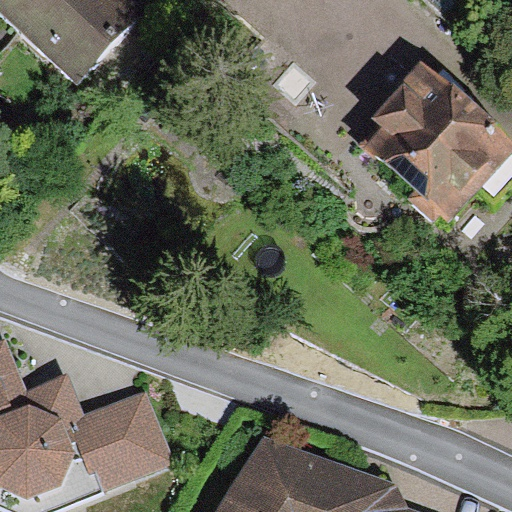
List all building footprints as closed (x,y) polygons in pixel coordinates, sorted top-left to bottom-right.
[(0,0),(0,20),(78,90),(147,14),(131,0),(0,0)] [(424,0),(453,24),(474,0),(424,0)] [(511,154),(422,75),(372,132),(374,135),(357,155),(450,236),(482,201),(494,211),(511,191),(511,154)] [(0,511),(79,511),(106,501),(106,499),(179,469),(147,394),(88,419),(70,375),(31,391),(9,339),(0,342),(0,511)] [(409,511),(399,488),(265,443),(223,511),(409,511)]
